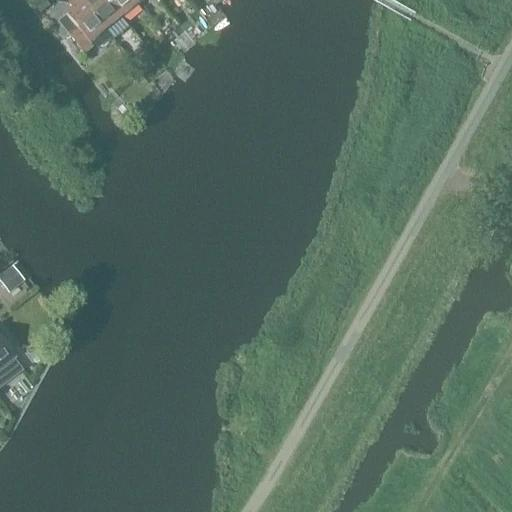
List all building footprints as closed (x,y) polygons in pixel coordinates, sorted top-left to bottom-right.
[(106,32),(79,0),(66,0),(69,3),(69,6),(73,10),(66,16),(68,19),(60,25),(70,37),(84,55),(93,47),(90,44),(106,32)] [(79,0),(106,32),(121,19),(106,0),(79,0)] [(106,0),(121,19),(137,6),(132,0),(106,0)] [(0,282),(8,293),(24,279),(11,264),(0,273),(0,282)] [(0,367),(13,358),(0,341),(0,367)]
